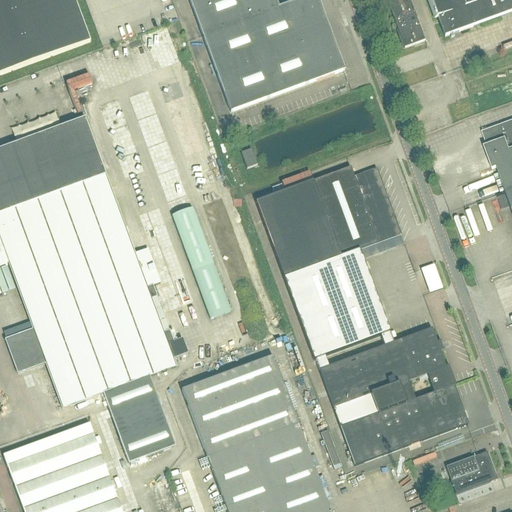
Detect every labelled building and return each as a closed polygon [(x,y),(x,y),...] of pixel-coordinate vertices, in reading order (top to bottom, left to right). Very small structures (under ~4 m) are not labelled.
[(74,0),(0,0),(0,77),(91,44),(74,0)] [(188,0),(230,114),(343,73),(344,72),(317,0),(305,0),(278,10),(274,0),(188,0)] [(385,0),(404,50),(425,43),(408,0),(385,0)] [(511,0),(430,0),(445,39),(511,13),(511,0)] [(178,439),(173,426),(168,429),(149,379),(176,369),(173,361),(188,356),(183,341),(173,344),(169,333),(163,335),(151,301),(157,299),(153,288),(147,290),(138,267),(144,265),(140,254),(134,256),(84,121),(0,152),(0,267),(9,264),(33,332),(6,342),(5,341),(4,342),(17,377),(18,376),(46,365),(62,411),(103,396),(120,441),(119,441),(129,466),(175,449),(172,441),(178,439)] [(483,134),(484,138),(506,197),(498,200),(502,212),(511,209),(511,212),(511,124),(486,134),(486,133),(483,134)] [(240,155),(246,171),(257,167),(251,151),(240,155)] [(350,169),(256,204),(284,280),(319,372),(329,369),(325,359),(380,338),(384,348),(394,345),(359,252),(378,245),(401,237),(376,170),(354,179),(350,169)] [(231,313),(214,266),(193,209),(172,217),(210,321),(231,313)] [(396,299),(399,307),(414,301),(411,293),(396,299)] [(340,430),(377,417),(453,388),(453,389),(456,388),(448,367),(446,368),(440,353),(445,352),(442,343),(437,344),(432,331),(394,345),(384,348),(329,369),(319,372),(333,411),(340,430)] [(182,393),(226,511),(329,511),(273,359),(248,368),(182,393)] [(467,427),(453,389),(453,388),(377,417),(340,430),(354,468),(467,427)] [(4,457),(3,458),(23,511),(120,511),(89,425),(88,426),(89,427),(4,458),(4,457)] [(497,482),(487,454),(446,469),(456,497),(497,482)] [(161,481),(170,511),(181,511),(172,477),(161,481)]
